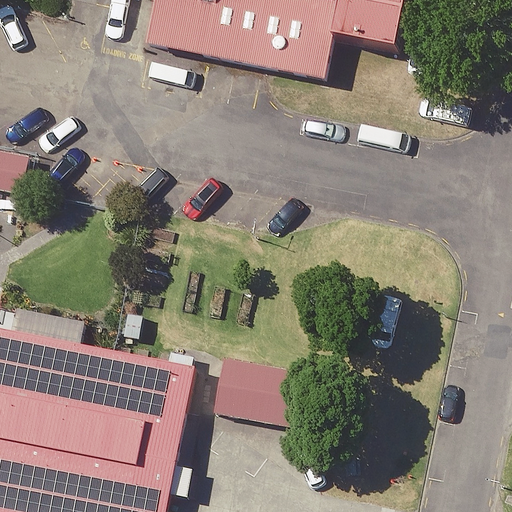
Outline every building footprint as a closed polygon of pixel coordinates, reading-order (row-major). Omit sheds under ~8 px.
[(160,0),(149,50),(329,85),(334,61),(311,56),(323,2),(344,5),(336,43),(401,56),(413,0),(160,0)] [(33,161),(0,154),(0,193),(16,197),(25,199),(33,161)] [(0,511),(170,511),(173,499),(191,502),(196,472),(179,469),(197,372),(85,349),(89,326),(20,313),(16,336),(0,333),(0,511)] [(126,340),(142,343),(146,319),(130,316),(126,340)] [(304,432),(314,377),(228,362),(219,418),(304,432)]
